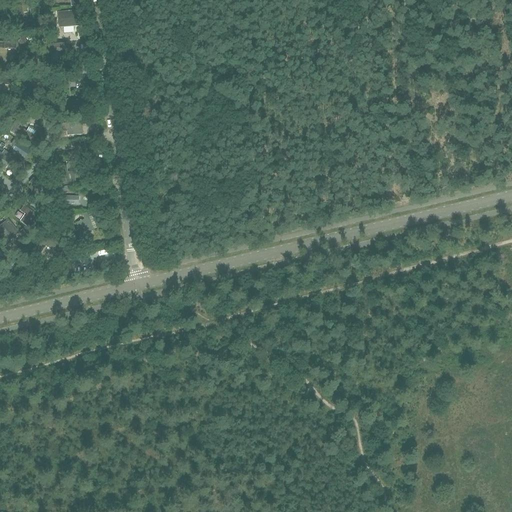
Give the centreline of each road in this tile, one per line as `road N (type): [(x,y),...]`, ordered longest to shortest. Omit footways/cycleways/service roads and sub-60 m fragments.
road 1 (track): [(511,242),(0,376)]
road 2 (tertiary): [(134,284),(511,194)]
road 3 (unclassified): [(134,284),(101,0)]
road 4 (track): [(390,511),(386,492),(363,463),(352,413),(333,409),(300,373),(215,321)]
road 5 (tertiary): [(0,317),(134,284)]
